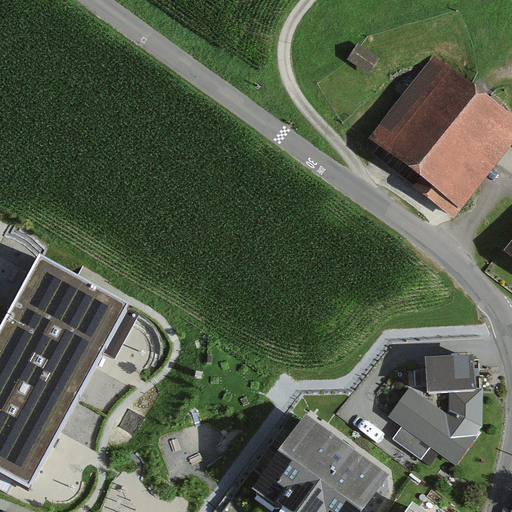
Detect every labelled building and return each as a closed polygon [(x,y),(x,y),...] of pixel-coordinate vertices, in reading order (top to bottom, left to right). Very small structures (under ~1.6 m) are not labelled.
[(348,61),(369,76),(380,61),(359,46),(348,61)] [(511,144),(511,123),(438,69),(380,147),(464,209),(511,144)] [(0,480),(30,497),(128,313),(38,266),(13,313),(0,306),(0,480)] [(450,416),(411,391),(394,419),(405,426),(396,440),(429,461),(437,448),(462,464),(480,436),(486,399),(484,361),(434,364),(437,397),(454,396),(450,416)] [(366,511),(390,480),(306,418),(252,493),(278,511),(366,511)]
